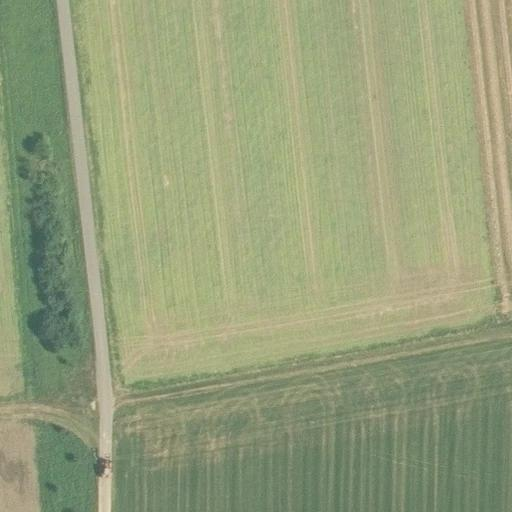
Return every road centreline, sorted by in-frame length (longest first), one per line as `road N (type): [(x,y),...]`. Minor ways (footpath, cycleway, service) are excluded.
road 1 (track): [(511,330),(103,404),(0,410)]
road 2 (track): [(102,511),(103,404),(60,0)]
